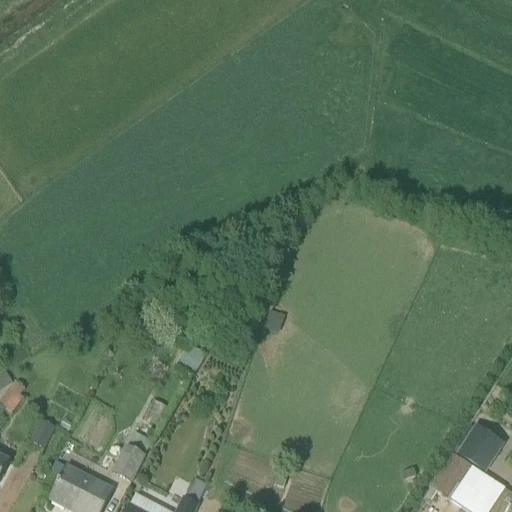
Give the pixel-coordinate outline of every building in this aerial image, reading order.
[(264,331),(279,336),(285,318),(269,313),(264,331)] [(192,378),(204,357),(199,354),(197,359),(187,353),(177,369),(192,378)] [(6,375),(0,377),(0,392),(0,393),(12,386),(6,375)] [(24,391),(14,384),(0,403),(0,417),(5,411),(12,416),(23,401),(19,398),(24,391)] [(28,444),(43,451),(54,429),(38,422),(28,444)] [(475,428),(456,457),(485,476),(504,447),(475,428)] [(134,437),(131,442),(148,450),(152,442),(135,434),(134,437)] [(145,458),(140,456),(128,450),(125,449),(112,477),(132,486),(145,458)] [(430,491),(423,502),(429,506),(437,496),(443,500),(449,504),(450,503),(463,511),(492,511),(506,493),(449,455),(426,489),(430,491)] [(0,481),(9,464),(0,459),(0,481)] [(67,470),(50,502),(68,511),(101,511),(112,493),(67,470)] [(284,490),(286,483),(278,480),(276,488),(284,490)] [(197,507),(207,487),(194,481),(185,501),(197,507)] [(194,511),(197,507),(185,501),(183,500),(177,511),(194,511)]
